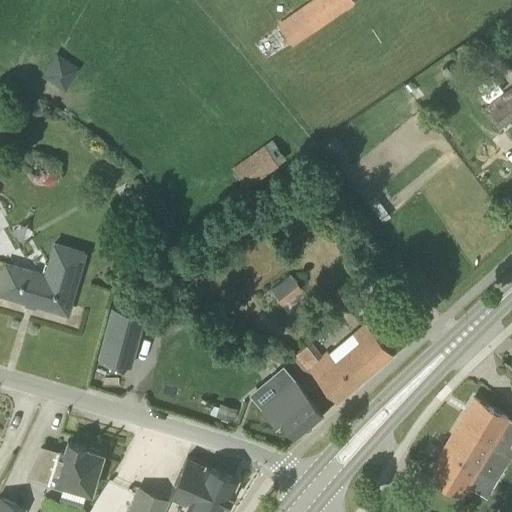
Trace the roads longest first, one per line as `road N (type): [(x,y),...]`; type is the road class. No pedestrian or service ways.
road 1 (residential): [(301,484),(283,466),(238,447),(0,377)]
road 2 (primary): [(320,503),(459,338)]
road 3 (primary): [(459,338),(371,409),(301,484)]
